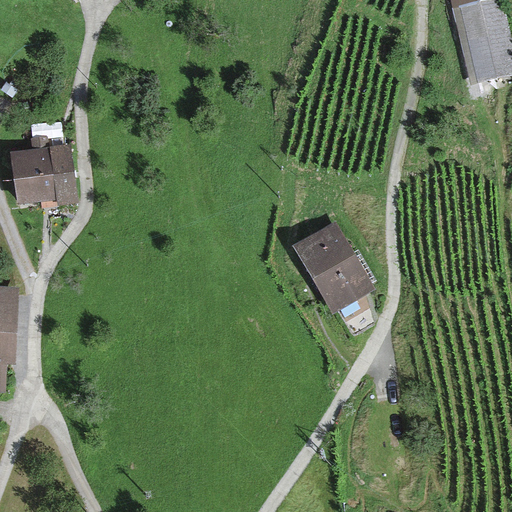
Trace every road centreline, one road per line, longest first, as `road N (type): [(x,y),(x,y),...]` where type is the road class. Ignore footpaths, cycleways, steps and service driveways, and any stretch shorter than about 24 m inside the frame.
road 1 (track): [(32,410),(35,289),(78,212),(73,90),(110,0)]
road 2 (track): [(422,0),(419,62),(393,195),(395,294),(336,411)]
road 3 (residential): [(0,478),(20,425),(41,410),(94,511)]
road 4 (residential): [(265,511),(336,411)]
